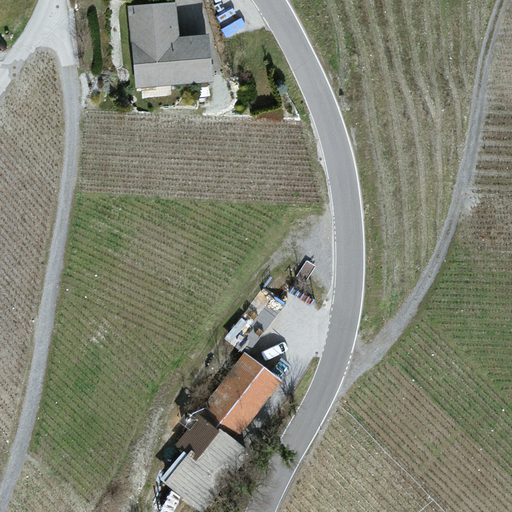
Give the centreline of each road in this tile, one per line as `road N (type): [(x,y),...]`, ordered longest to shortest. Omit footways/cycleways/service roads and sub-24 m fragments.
road 1 (unclassified): [(260,511),(336,356),(350,280),(346,195),(327,113),(270,0)]
road 2 (track): [(336,356),(355,361),(391,346),(450,251),(511,9)]
